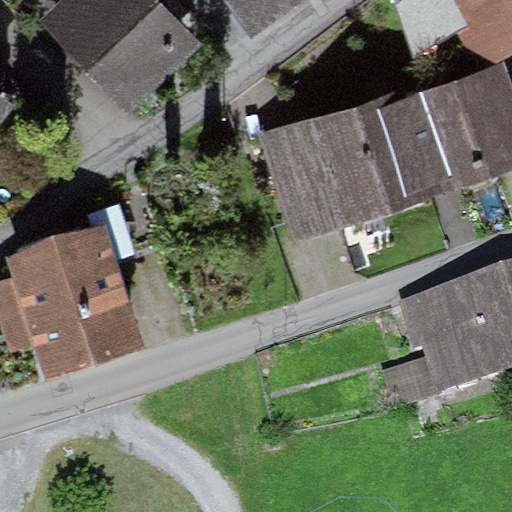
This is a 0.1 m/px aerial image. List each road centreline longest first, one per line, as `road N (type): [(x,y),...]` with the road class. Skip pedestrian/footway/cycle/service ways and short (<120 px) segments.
road 1 (residential): [(511,244),(0,409)]
road 2 (residential): [(0,239),(334,0)]
